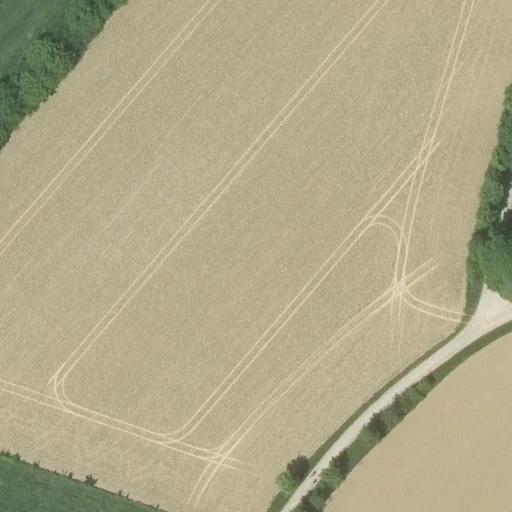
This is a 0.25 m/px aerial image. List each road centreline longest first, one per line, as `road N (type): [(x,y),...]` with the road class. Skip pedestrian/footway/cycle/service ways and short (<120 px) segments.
road 1 (unclassified): [(286,511),(366,415),(493,322)]
road 2 (unclassified): [(493,322),(486,296),(511,166)]
